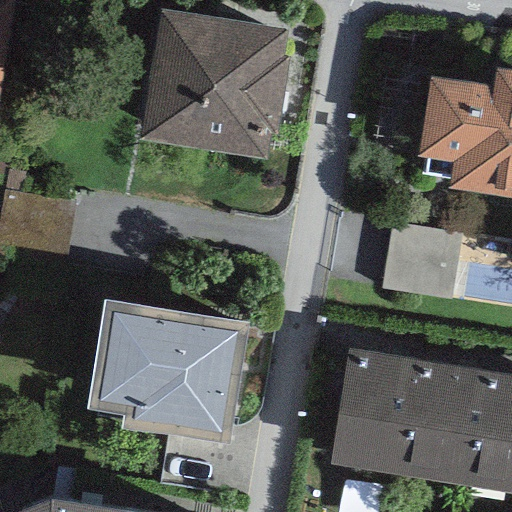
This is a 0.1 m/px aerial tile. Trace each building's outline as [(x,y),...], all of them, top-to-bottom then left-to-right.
[(0,0),(0,75),(12,0),(0,0)] [(283,22),(160,2),(139,130),(262,150),(283,22)] [(492,78),(430,67),(415,149),(450,155),(446,177),(511,188),(511,62),(495,59),(492,78)] [(511,238),(393,217),(380,286),(511,310),(511,238)] [(247,313),(104,290),(86,398),(125,404),(123,418),(227,435),(247,313)] [(511,372),(348,347),(331,455),(511,483),(511,372)] [(197,511),(45,484),(15,497),(12,511),(197,511)]
